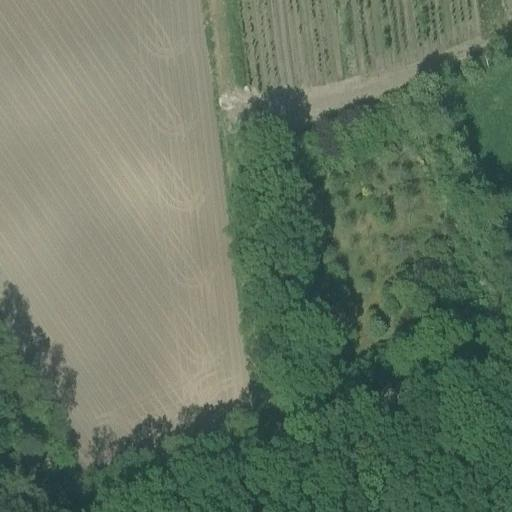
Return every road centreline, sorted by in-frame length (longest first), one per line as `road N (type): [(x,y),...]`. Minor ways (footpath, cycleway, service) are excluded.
road 1 (unclassified): [(111,511),(157,503),(511,351)]
road 2 (track): [(103,511),(73,491),(0,385)]
